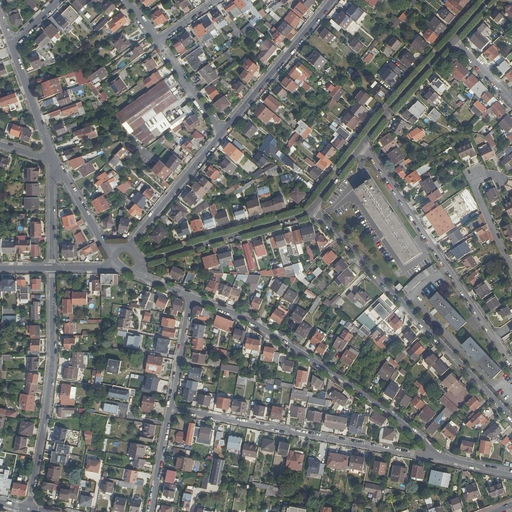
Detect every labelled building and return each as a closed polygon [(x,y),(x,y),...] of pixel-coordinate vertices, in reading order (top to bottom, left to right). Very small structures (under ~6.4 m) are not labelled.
[(23,0),(33,10),(37,6),(31,0),(23,0)] [(90,2),(88,0),(77,0),(73,4),(77,7),(76,8),(79,12),(90,2)] [(96,9),(103,2),(101,0),(93,0),(91,2),(96,9)] [(177,0),(184,9),(191,4),(188,0),(177,0)] [(247,5),(260,21),(263,18),(251,3),(250,1),(248,0),(236,0),(235,2),(243,13),(246,10),(244,7),(247,5)] [(306,0),(303,4),(308,9),(315,0),(306,0)] [(448,11),(455,17),(462,8),(456,2),(455,1),(454,0),(449,0),(445,4),(450,9),(448,11)] [(115,15),(119,10),(110,1),(103,8),(110,15),(112,12),(115,15)] [(235,18),(242,13),(237,6),(236,7),(233,2),(225,8),(228,13),(230,11),(235,18)] [(308,9),(300,3),(293,11),(302,17),(308,9)] [(354,3),(345,14),(353,20),(356,22),(357,23),(365,12),(354,3)] [(80,16),(71,6),(62,15),(70,24),(71,25),(75,21),(80,16)] [(165,17),(162,13),(160,10),(160,11),(157,6),(151,10),(154,15),(152,16),(158,25),(163,22),(164,23),(170,18),(167,15),(166,15),(165,17)] [(449,24),(455,17),(448,11),(446,9),(442,13),(440,17),(449,24)] [(127,23),(119,11),(109,21),(111,24),(114,21),(119,28),(127,23)] [(212,16),(221,29),(228,24),(219,11),(212,16)] [(298,20),(300,18),(291,11),(285,19),(294,27),(299,21),(298,20)] [(498,11),(492,17),(498,23),(504,16),(498,11)] [(280,22),(282,19),(274,12),(271,15),(280,22)] [(345,14),(343,12),(335,21),(342,27),(345,30),(349,25),(353,20),(345,14)] [(18,13),(17,13),(10,16),(13,26),(17,27),(22,22),(18,13)] [(70,24),(62,15),(55,21),(64,30),(70,24)] [(78,25),(83,19),(80,16),(75,21),(78,25)] [(428,21),(425,24),(430,29),(437,34),(439,31),(441,28),(443,30),(445,26),(439,21),(440,20),(435,17),(430,23),(428,21)] [(106,24),(109,21),(107,19),(95,31),(97,33),(106,24)] [(195,27),(202,23),(200,19),(192,23),(195,27)] [(335,21),(332,19),(329,22),(339,31),(342,27),(335,21)] [(394,24),(391,28),(394,31),(402,21),(398,19),(394,24)] [(203,25),(209,33),(217,28),(211,20),(203,25)] [(265,20),(263,22),(270,28),(272,26),(265,20)] [(286,37),(290,41),(294,37),(289,33),(293,28),(284,21),(277,30),(286,37)] [(52,24),(45,31),(52,39),(58,33),(59,34),(60,33),(52,24)] [(244,35),(250,29),(253,26),(251,24),(242,33),(243,34),(244,35)] [(484,24),(478,30),(480,32),(472,40),(482,49),(490,41),(486,37),(491,30),(484,24)] [(203,36),(207,33),(201,25),(194,29),(200,38),(203,36)] [(261,37),(263,35),(253,26),(250,29),(253,32),(254,31),(261,37)] [(238,37),(243,34),(242,33),(238,28),(233,31),(238,37)] [(280,43),(286,37),(277,30),(274,28),(272,30),(276,34),(273,37),(280,43)] [(335,36),(326,28),(320,35),(329,43),(335,36)] [(432,43),(438,36),(438,35),(437,34),(430,29),(424,36),(432,43)] [(231,33),(238,41),(240,39),(238,37),(233,31),(231,33)] [(36,42),(40,46),(42,49),(51,40),(45,33),(39,39),(36,42)] [(197,44),(200,42),(197,37),(194,39),(191,36),(190,37),(188,33),(179,39),(188,51),(190,49),(188,46),(187,47),(187,46),(195,40),(197,44)] [(115,49),(118,53),(128,46),(123,40),(124,39),(121,36),(113,42),(117,48),(115,49)] [(419,37),(412,46),(417,50),(418,49),(422,52),(428,45),(419,37)] [(393,38),(387,45),(395,52),(402,45),(393,38)] [(260,47),(265,42),(262,39),(256,44),(260,47)] [(364,46),(355,39),(350,45),(358,52),(364,46)] [(83,45),(78,50),(79,51),(88,42),(86,40),(82,44),(83,45)] [(179,54),(181,56),(183,55),(182,54),(186,52),(179,43),(181,42),(179,40),(174,44),(180,53),(179,54)] [(257,58),(262,63),(265,60),(266,61),(276,48),(266,40),(262,45),(265,48),(257,58)] [(199,48),(197,45),(190,49),(188,51),(186,52),(189,56),(187,57),(190,63),(189,63),(195,71),(203,65),(197,57),(202,54),(202,55),(205,53),(201,48),(199,48)] [(395,52),(387,45),(386,47),(394,54),(395,52)] [(42,68),(56,63),(42,49),(40,46),(36,49),(47,61),(41,63),(39,56),(38,56),(33,58),(30,59),(32,65),(33,66),(34,67),(33,67),(34,71),(35,70),(42,68)] [(132,62),(146,52),(143,48),(142,49),(139,46),(132,51),(134,54),(129,58),(132,62)] [(378,50),(375,47),(371,52),(369,54),(372,57),(378,50)] [(492,47),(485,54),(492,61),(499,55),(492,47)] [(309,61),(320,70),(328,60),(316,51),(314,53),(309,61)] [(230,56),(226,52),(224,54),(228,61),(233,58),(230,56)] [(408,53),(401,61),(409,68),(416,59),(408,53)] [(455,56),(450,62),(453,65),(449,70),(459,78),(467,70),(457,61),(458,60),(455,56)] [(75,59),(73,57),(71,57),(71,58),(63,61),(63,63),(64,63),(67,62),(67,65),(73,63),(72,61),(73,61),(73,60),(75,59)] [(254,76),(255,76),(258,72),(257,71),(259,68),(249,59),(243,66),(246,69),(254,76)] [(500,59),(490,68),(493,71),(498,67),(503,62),(500,59)] [(157,66),(153,60),(146,66),(150,71),(157,66)] [(504,60),(503,62),(498,67),(504,73),(511,67),(506,62),(504,60)] [(302,72),(309,78),(313,73),(299,62),(296,66),(302,72)] [(217,79),(219,77),(214,70),(213,71),(209,64),(199,71),(202,75),(201,76),(199,77),(201,80),(202,79),(204,82),(205,81),(207,80),(210,84),(213,82),(217,79)] [(302,72),(296,66),(289,74),(295,79),(296,78),(297,79),(302,72)] [(103,68),(102,68),(89,78),(91,81),(92,82),(99,76),(101,75),(106,72),(104,70),(103,68)] [(345,75),(349,78),(355,72),(351,68),(345,75)] [(383,75),(382,76),(382,77),(389,84),(397,75),(390,68),(384,74),(383,75)] [(82,69),(75,72),(80,85),(83,85),(87,83),(91,81),(89,78),(82,69)] [(248,82),(254,76),(246,69),(241,76),(248,82)] [(162,79),(157,72),(143,82),(148,89),(162,79)] [(479,82),(470,72),(462,80),(470,88),(468,91),(469,92),(472,89),(479,82)] [(39,84),(53,79),(52,78),(51,78),(50,75),(37,80),(39,84)] [(297,84),(295,82),(288,76),(282,83),(291,91),(297,84)] [(119,78),(110,84),(118,96),(125,90),(119,78)] [(60,93),(55,79),(43,83),(48,98),(60,93)] [(117,115),(131,134),(131,133),(161,112),(181,98),(177,93),(174,95),(170,91),(173,88),(167,79),(117,115)] [(209,85),(205,88),(214,100),(218,97),(214,92),(213,90),(212,88),(220,82),(217,79),(213,82),(210,84),(209,85)] [(221,82),(228,88),(230,85),(223,79),(221,82)] [(239,93),(246,85),(238,79),(234,83),(235,84),(232,87),(239,93)] [(444,84),(439,79),(438,80),(436,79),(431,84),(438,90),(444,84)] [(100,99),(103,97),(96,88),(94,85),(92,82),(91,81),(87,83),(97,96),(98,95),(100,99)] [(379,100),(387,91),(376,81),(373,85),(376,87),(371,93),(379,100)] [(472,89),(481,98),(482,97),(488,91),(479,82),(472,89)] [(331,96),(333,97),(336,94),(341,88),(335,83),(328,92),(332,95),(331,96)] [(281,99),(288,92),(279,85),(273,92),(281,99)] [(432,89),(424,98),(431,105),(433,102),(435,104),(441,97),(432,89)] [(69,90),(61,93),(61,95),(44,101),(46,106),(54,103),(54,105),(59,103),(60,103),(62,106),(72,102),(70,96),(72,96),(69,90)] [(363,90),(355,99),(363,105),(371,96),(363,90)] [(488,91),(482,97),(487,102),(493,96),(488,91)] [(18,101),(16,93),(3,98),(0,99),(0,100),(3,107),(10,105),(12,111),(16,109),(14,103),(18,101)] [(265,102),(275,111),(278,108),(280,110),(283,106),(270,95),(265,102)] [(221,99),(226,107),(231,104),(225,96),(221,99)] [(104,107),(109,105),(103,97),(100,99),(99,100),(104,107)] [(333,97),(325,107),(328,110),(336,100),(333,97)] [(221,111),(226,107),(221,99),(215,103),(221,111)] [(474,105),(484,114),(487,111),(484,108),(483,109),(479,106),(482,104),(480,102),(478,100),(474,105)] [(419,102),(410,111),(414,115),(418,119),(420,116),(419,115),(426,108),(419,102)] [(484,114),(482,115),(485,118),(492,112),(495,115),(495,114),(496,115),(503,108),(497,102),(491,109),(490,108),(487,111),(484,114)] [(79,111),(76,104),(49,114),(50,119),(63,114),(64,116),(79,111)] [(170,124),(164,117),(136,138),(146,145),(170,128),(171,129),(166,132),(167,133),(173,129),(172,129),(193,114),(187,105),(183,109),(186,113),(170,124)] [(363,111),(358,106),(356,105),(354,108),(357,110),(354,113),(358,117),(358,116),(363,120),(367,116),(362,112),(363,111)] [(278,122),(281,119),(270,110),(267,113),(267,112),(267,111),(261,106),(255,114),(264,121),(267,117),(268,118),(270,116),(278,122)] [(471,109),(480,118),(482,115),(484,114),(481,112),(474,106),(471,109)] [(503,108),(496,115),(502,121),(508,116),(509,115),(503,108)] [(441,114),(435,109),(429,115),(435,121),(441,114)] [(414,116),(407,110),(402,116),(406,119),(409,121),(414,123),(418,119),(414,115),(414,116)] [(349,111),(342,121),(343,122),(347,125),(352,129),(357,123),(358,123),(360,120),(349,111)] [(164,117),(161,112),(131,133),(136,138),(164,117)] [(200,122),(194,114),(186,120),(192,128),(200,122)] [(508,116),(502,121),(499,124),(508,133),(511,131),(511,129),(511,119),(511,118),(508,116)] [(306,131),(309,126),(301,119),(298,123),(300,125),(295,131),(299,134),(301,136),(306,131)] [(398,119),(392,131),(399,135),(406,122),(398,119)] [(317,123),(314,120),(309,126),(312,129),(317,123)] [(250,122),(248,124),(256,131),(258,129),(250,122)] [(21,138),(24,129),(20,128),(21,127),(14,124),(11,134),(21,138)] [(59,135),(67,132),(64,124),(56,126),(57,129),(56,130),(56,132),(58,131),(59,135)] [(68,127),(70,134),(74,132),(77,131),(75,124),(68,127)] [(256,131),(248,124),(242,131),(250,138),(256,131)] [(340,128),(345,132),(349,135),(349,136),(352,133),(345,127),(343,125),(340,128)] [(92,139),(96,138),(94,132),(91,133),(89,127),(77,131),(74,132),(76,137),(78,137),(79,138),(80,139),(81,138),(82,138),(84,142),(88,141),(92,139)] [(178,130),(176,127),(173,129),(167,133),(166,134),(169,136),(170,137),(171,136),(171,135),(174,133),(178,130)] [(29,130),(24,128),(24,129),(21,138),(21,139),(30,142),(33,133),(29,132),(29,130)] [(413,131),(407,135),(410,140),(413,138),(416,141),(425,134),(423,132),(419,129),(415,132),(413,131)] [(192,136),(200,142),(204,137),(196,131),(192,136)] [(179,138),(174,133),(171,135),(171,136),(170,137),(176,142),(178,139),(179,138)] [(293,145),(301,136),(299,134),(291,144),(293,145)] [(340,135),(338,134),(333,140),(336,142),(334,144),(340,149),(344,144),(349,148),(352,145),(345,140),(342,137),(340,135)] [(383,148),(388,154),(389,154),(398,148),(399,147),(391,134),(381,140),(385,147),(383,148)] [(489,143),(492,148),(496,145),(490,135),(489,134),(485,138),(489,143)] [(274,146),(278,141),(271,135),(267,140),(268,140),(271,143),(274,146)] [(132,138),(122,141),(125,146),(133,139),(132,138)] [(268,140),(260,150),(261,151),(263,153),(271,143),(268,140)] [(185,144),(183,146),(190,152),(193,149),(191,147),(193,145),(188,141),(186,143),(185,144)] [(235,141),(233,144),(240,150),(243,147),(235,141)] [(471,143),(457,149),(461,159),(470,155),(471,158),(477,155),(471,143)] [(479,148),(485,162),(497,156),(492,148),(489,143),(479,148)] [(240,150),(233,144),(226,152),(236,160),(242,152),(240,150)] [(336,155),(339,151),(330,144),(323,153),(330,160),(332,158),(335,154),(336,155)] [(296,148),(293,145),(289,150),(285,155),(295,163),(297,161),(290,155),(296,148)] [(508,146),(497,156),(499,159),(510,148),(508,146)] [(115,156),(118,158),(126,151),(129,154),(134,158),(135,158),(136,159),(137,157),(128,150),(124,147),(115,156)] [(186,151),(182,147),(181,149),(180,150),(178,148),(176,150),(178,152),(176,154),(183,160),(189,154),(186,151)] [(295,163),(285,155),(284,154),(282,153),(275,147),(273,150),(277,153),(276,154),(282,158),(281,160),(284,162),(285,161),(296,170),(299,166),(295,163)] [(65,152),(66,155),(69,161),(75,159),(73,154),(78,152),(76,148),(65,152)] [(398,148),(389,154),(395,164),(404,158),(398,148)] [(263,153),(261,151),(255,159),(263,166),(269,158),(263,153)] [(325,170),(332,161),(330,160),(323,153),(321,152),(318,156),(322,160),(318,164),(325,170)] [(90,153),(72,160),(73,161),(69,163),(74,172),(78,170),(76,167),(77,167),(77,165),(75,163),(83,160),(83,159),(86,158),(91,156),(90,153)] [(171,169),(174,172),(183,161),(175,155),(170,160),(168,163),(166,165),(171,169)] [(116,166),(121,160),(118,158),(115,156),(110,161),(116,166)] [(0,165),(7,168),(10,161),(0,157),(0,165)] [(228,158),(227,157),(220,165),(222,166),(228,158)] [(504,167),(507,164),(511,160),(511,159),(509,157),(501,163),(504,167)] [(228,158),(222,166),(232,175),(239,167),(228,158)] [(263,166),(255,159),(253,161),(261,168),(263,166)] [(316,179),(324,170),(310,159),(308,162),(315,168),(310,173),(316,179)] [(171,169),(166,165),(161,161),(153,171),(164,180),(165,181),(174,172),(171,169)] [(83,172),(85,177),(95,171),(90,162),(79,168),(82,173),(83,172)] [(221,170),(214,164),(212,166),(209,169),(210,170),(211,171),(208,175),(214,180),(215,178),(217,180),(219,177),(220,178),(222,176),(219,173),(221,170)] [(409,175),(412,181),(414,184),(422,180),(419,176),(418,174),(423,171),(424,173),(428,170),(426,167),(428,166),(426,164),(409,175)] [(267,176),(279,173),(277,165),(270,169),(266,172),(267,176)] [(395,168),(390,172),(392,175),(398,171),(403,179),(405,178),(407,177),(404,172),(406,171),(404,168),(402,169),(400,167),(396,169),(395,168)] [(26,169),(26,182),(33,182),(38,182),(38,174),(39,174),(39,168),(26,169)] [(107,181),(117,174),(112,169),(111,170),(114,173),(108,177),(105,172),(97,178),(102,184),(107,181)] [(268,180),(267,176),(266,172),(262,174),(264,177),(254,180),(254,181),(255,185),(268,180)] [(203,197),(214,185),(204,177),(199,183),(196,186),(197,187),(195,190),(203,197)] [(108,181),(113,190),(113,189),(116,188),(119,187),(114,178),(108,181)] [(421,184),(429,196),(438,190),(430,178),(421,184)] [(161,183),(168,188),(171,185),(165,181),(164,180),(161,183)] [(366,190),(359,194),(368,208),(379,225),(387,237),(395,248),(405,264),(421,254),(413,241),(402,225),(391,209),(375,185),(374,187),(370,181),(369,181),(369,180),(367,182),(367,183),(363,186),(366,190)] [(102,184),(101,185),(106,193),(108,192),(113,190),(108,181),(107,181),(102,184)] [(119,187),(116,188),(124,194),(131,185),(127,182),(119,187)] [(250,187),(249,184),(249,182),(241,187),(243,191),(244,191),(250,187)] [(145,184),(145,185),(139,191),(150,200),(155,194),(151,191),(152,190),(149,187),(149,188),(145,184)] [(227,195),(227,196),(236,190),(241,187),(238,184),(225,192),(227,195)] [(40,195),(40,185),(28,185),(28,195),(40,195)] [(260,198),(271,196),(269,185),(258,187),(260,198)] [(356,190),(359,194),(366,190),(363,186),(356,190)] [(291,196),(299,202),(305,194),(297,188),(291,196)] [(493,188),(486,191),(491,203),(499,200),(493,188)] [(198,196),(199,195),(193,189),(190,192),(187,196),(185,198),(193,204),(195,202),(197,204),(200,200),(198,199),(200,197),(198,196)] [(438,190),(429,196),(433,201),(442,195),(438,190)] [(147,200),(139,192),(132,200),(133,201),(136,205),(142,210),(147,204),(145,202),(147,200)] [(103,195),(92,201),(99,214),(110,208),(103,195)] [(274,201),(276,210),(286,207),(284,197),(274,200),(274,201)] [(39,209),(39,198),(28,198),(27,198),(27,209),(39,209)] [(258,199),(246,203),(250,216),(261,213),(258,199)] [(263,213),(276,210),(274,201),(261,204),(263,212),(263,213)] [(437,208),(433,201),(423,207),(428,214),(436,209),(437,208)] [(171,217),(177,222),(183,215),(185,217),(188,212),(178,204),(174,209),(176,210),(171,217)] [(213,219),(215,226),(223,223),(222,221),(224,221),(225,223),(229,222),(226,211),(217,214),(214,204),(212,205),(211,205),(210,207),(213,219)] [(142,210),(136,205),(132,209),(132,208),(130,210),(131,210),(130,212),(134,215),(136,212),(139,214),(142,210)] [(237,221),(247,218),(244,208),(235,211),(237,221)] [(451,230),(436,209),(428,214),(421,218),(437,240),(451,230)] [(66,227),(70,226),(77,224),(77,223),(75,215),(64,218),(66,227)] [(110,217),(103,221),(107,228),(115,225),(110,217)] [(121,219),(118,231),(124,233),(125,229),(128,230),(130,220),(121,219)] [(200,219),(192,221),(193,224),(191,225),(192,228),(193,228),(195,232),(203,229),(200,219)] [(70,226),(71,230),(72,230),(79,226),(80,225),(84,223),(83,220),(77,223),(77,224),(70,226)] [(41,222),(32,222),(32,233),(32,237),(40,237),(40,232),(41,232),(41,222)] [(160,225),(151,236),(159,243),(168,232),(160,225)] [(511,228),(510,225),(503,228),(508,240),(511,238),(511,228)] [(79,226),(72,230),(77,242),(77,245),(78,245),(87,240),(79,226)] [(293,232),(291,226),(288,227),(289,232),(290,232),(291,233),(286,234),(288,242),(294,241),(292,233),(293,232)] [(302,231),(305,242),(317,239),(315,230),(314,227),(302,231)] [(490,238),(492,242),(494,240),(489,229),(487,230),(484,232),(479,234),(483,242),(490,238)] [(293,232),(299,253),(302,252),(299,241),(303,240),(300,230),(293,232)] [(317,239),(320,250),(329,242),(319,232),(315,230),(317,239)] [(454,233),(443,240),(449,249),(459,241),(454,233)] [(159,243),(151,236),(150,237),(158,244),(159,243)] [(277,243),(279,247),(287,245),(284,236),(281,237),(280,236),(276,237),(276,238),(277,243)] [(263,250),(266,249),(263,240),(255,242),(257,251),(262,250),(262,252),(264,251),(263,250)] [(10,243),(2,243),(2,253),(7,253),(17,253),(17,252),(17,251),(17,242),(10,242),(10,243)] [(25,242),(17,242),(17,251),(22,252),(22,251),(22,249),(31,250),(32,242),(25,242)] [(40,243),(32,242),(32,256),(40,256),(40,249),(41,249),(41,247),(40,246),(40,243)] [(100,250),(95,242),(82,249),(79,251),(77,252),(79,256),(81,256),(85,254),(85,255),(89,253),(88,251),(93,249),(94,250),(95,252),(100,250)] [(249,244),(244,245),(249,261),(253,260),(249,244)] [(74,257),(74,245),(64,245),(64,255),(67,255),(67,257),(74,257)] [(460,245),(447,254),(453,263),(467,254),(460,245)] [(217,248),(213,249),(215,255),(204,258),(207,268),(214,266),(213,264),(218,263),(218,264),(221,264),(219,255),(217,248)] [(329,265),(338,258),(331,250),(323,258),(325,261),(329,265)] [(232,252),(225,253),(228,262),(234,260),(232,252)] [(219,255),(221,264),(228,262),(225,253),(219,255)] [(472,256),(463,261),(465,265),(466,264),(467,266),(466,267),(469,271),(478,265),(472,256)] [(246,275),(250,275),(245,259),(239,260),(240,261),(235,262),(238,272),(242,271),(242,274),(246,273),(246,275)] [(491,260),(484,265),(486,268),(494,263),(491,260)] [(347,269),(348,268),(343,263),(341,261),(333,268),(340,276),(347,269)] [(286,274),(295,271),(293,265),(284,268),(286,274)] [(417,275),(404,289),(408,293),(417,285),(420,282),(425,278),(436,271),(433,266),(417,275)] [(181,270),(174,267),(171,275),(178,278),(181,270)] [(274,276),(287,277),(286,274),(281,275),(281,273),(283,272),(282,268),(273,270),(275,275),(274,275),(274,276)] [(340,276),(338,277),(346,285),(355,277),(351,273),(347,269),(340,276)] [(477,270),(472,273),(473,275),(469,278),(474,285),(478,282),(476,279),(475,277),(476,275),(480,273),(477,270)] [(117,280),(118,274),(102,274),(102,281),(102,284),(102,285),(117,285),(117,280)] [(296,277),(307,287),(310,284),(300,274),(296,277)] [(250,275),(248,280),(258,284),(261,276),(250,275)] [(2,291),(17,291),(17,288),(17,281),(14,281),(14,279),(6,279),(6,281),(2,281),(2,282),(2,286),(2,291)] [(41,279),(31,279),(31,285),(31,287),(31,289),(41,289),(41,279)] [(220,284),(216,283),(217,280),(214,279),(213,281),(211,280),(209,285),(208,285),(207,289),(216,293),(220,284)] [(287,287),(276,279),(271,289),(282,296),(287,287)] [(28,300),(28,294),(28,287),(26,287),(26,284),(26,280),(18,280),(18,285),(17,285),(17,291),(20,291),(20,300),(28,300)] [(102,287),(102,285),(102,284),(102,281),(93,281),(93,283),(90,283),(90,290),(94,290),(94,292),(97,292),(97,290),(102,290),(102,287)] [(484,282),(491,293),(492,292),(485,281),(484,282)] [(475,287),(483,298),(491,293),(484,282),(475,287)] [(229,297),(232,289),(233,288),(223,284),(220,293),(221,293),(227,296),(229,297)] [(111,287),(102,287),(102,290),(102,295),(107,295),(107,301),(110,301),(110,298),(111,298),(111,287)] [(355,296),(359,301),(363,293),(365,291),(362,288),(356,295),(355,296)] [(229,297),(229,298),(237,302),(241,293),(232,289),(229,297)] [(294,302),(296,304),(300,298),(297,296),(298,295),(289,289),(284,297),(293,303),(294,302)] [(307,289),(305,292),(308,294),(307,296),(310,298),(311,296),(314,298),(316,295),(307,289)] [(365,291),(363,293),(359,301),(365,305),(373,297),(366,290),(365,291)] [(147,291),(146,294),(143,302),(142,304),(141,308),(145,309),(149,300),(152,293),(147,291)] [(64,310),(64,323),(70,323),(73,323),(73,310),(73,304),(73,293),(73,292),(67,292),(66,300),(64,300),(64,309),(66,309),(67,310),(64,310)] [(439,292),(430,301),(448,320),(458,330),(467,322),(450,304),(439,292)] [(87,303),(87,293),(78,293),(73,293),(73,304),(87,304),(87,303)] [(152,293),(149,300),(154,302),(157,295),(152,293)] [(338,294),(329,302),(335,310),(345,302),(338,294)] [(252,308),(259,310),(263,301),(259,299),(260,296),(256,295),(255,298),(255,297),(252,305),(253,305),(252,308)] [(166,308),(169,299),(160,296),(157,304),(166,308)] [(316,308),(322,298),(319,296),(309,311),(313,313),(316,308)] [(489,305),(493,311),(501,305),(495,296),(488,301),(490,305),(489,305)] [(174,309),(171,308),(170,314),(177,315),(178,310),(182,310),(183,303),(182,303),(183,300),(183,299),(176,297),(174,309)] [(154,302),(149,300),(145,309),(147,310),(150,310),(154,302)] [(32,315),(39,315),(39,306),(42,306),(42,302),(35,302),(35,306),(32,306),(32,315)] [(130,307),(124,305),(122,317),(132,319),(133,310),(133,307),(130,307)] [(198,305),(194,307),(193,312),(198,313),(210,317),(211,310),(198,305)] [(287,312),(278,306),(276,309),(285,314),(287,312)] [(501,314),(509,309),(506,306),(498,312),(500,315),(501,314)] [(302,321),(308,313),(298,307),(291,317),(295,319),(301,323),(302,321)] [(276,309),(271,318),(279,323),(285,314),(276,309)] [(509,309),(501,314),(504,319),(511,314),(509,309)] [(391,320),(388,323),(389,324),(391,323),(397,329),(404,323),(394,312),(388,317),(391,320)] [(217,314),(216,319),(223,322),(221,327),(226,328),(232,331),(235,320),(233,320),(217,314)] [(122,317),(121,317),(118,330),(119,330),(124,331),(128,332),(129,328),(130,328),(132,319),(122,317)] [(176,320),(164,317),(163,325),(175,327),(176,320)] [(295,332),(301,336),(305,338),(312,327),(302,321),(301,323),(299,326),(295,332)] [(32,335),(40,335),(40,325),(31,325),(31,323),(30,323),(30,327),(31,327),(32,331),(30,331),(30,334),(31,334),(31,335),(32,335)] [(74,333),(74,330),(74,323),(65,323),(65,333),(74,333)] [(206,325),(196,323),(194,336),(195,336),(204,338),(206,325)] [(389,324),(388,325),(395,333),(398,330),(397,329),(391,323),(389,324)] [(175,337),(177,328),(165,326),(163,335),(175,337)] [(244,328),(242,329),(236,328),(234,337),(242,338),(242,343),(244,343),(246,330),(245,329),(244,328)] [(378,328),(372,333),(374,336),(380,342),(387,336),(384,332),(383,333),(378,328)] [(411,328),(405,334),(413,342),(419,336),(411,328)] [(339,335),(336,340),(333,344),(342,350),(353,334),(345,329),(341,336),(339,335)] [(321,343),(325,337),(317,332),(311,342),(318,347),(321,343)] [(131,338),(135,339),(134,344),(134,347),(139,348),(142,334),(140,334),(136,333),(136,336),(132,335),(131,338)] [(65,349),(71,349),(71,344),(76,344),(76,336),(71,336),(71,339),(65,339),(65,349)] [(204,338),(195,336),(193,348),(203,349),(205,338),(204,338)] [(254,339),(245,337),(243,347),(246,348),(245,352),(252,353),(254,339)] [(471,337),(462,346),(488,373),(493,378),(502,370),(471,337)] [(171,340),(159,338),(156,351),(168,354),(171,340)] [(261,340),(254,339),(252,353),(258,354),(261,340)] [(38,354),(40,354),(40,340),(30,340),(30,342),(32,342),(32,354),(38,354)] [(407,348),(406,349),(403,351),(395,360),(397,362),(408,352),(415,358),(425,348),(423,346),(419,341),(412,348),(409,350),(407,348)] [(318,347),(317,350),(324,354),(328,347),(321,343),(318,347)] [(360,351),(350,344),(340,359),(351,366),(360,351)] [(265,353),(262,352),(261,358),(279,362),(281,352),(275,351),(275,348),(267,346),(265,353)] [(204,363),(206,351),(195,349),(193,361),(204,363)] [(424,355),(423,357),(432,367),(433,365),(439,359),(440,359),(433,352),(432,353),(430,350),(424,355)] [(84,364),(84,352),(73,352),(73,364),(74,364),(74,367),(85,369),(85,364),(84,364)] [(163,358),(150,355),(147,371),(160,373),(163,358)] [(392,357),(389,361),(398,367),(400,364),(397,362),(395,360),(394,359),(392,357)] [(26,371),(35,371),(36,365),(36,362),(38,362),(38,358),(26,358),(26,371)] [(440,359),(439,359),(448,369),(450,368),(440,358),(440,359)] [(109,372),(121,374),(122,361),(110,359),(109,372)] [(439,359),(433,365),(442,374),(448,369),(439,359)] [(293,371),(295,361),(285,360),(284,369),(293,371)] [(391,375),(395,369),(385,362),(381,369),(385,371),(391,375)] [(240,366),(222,363),(221,368),(222,369),(225,369),(228,370),(239,372),(240,366)] [(74,367),(65,366),(63,378),(73,379),(74,367)] [(203,369),(192,366),(190,376),(196,378),(196,379),(201,380),(203,369)] [(306,381),(308,372),(299,370),(296,381),(297,381),(296,385),(301,386),(302,380),(306,381)] [(31,382),(37,384),(39,375),(29,373),(27,382),(30,382),(31,382)] [(460,379),(459,380),(452,373),(443,381),(449,387),(448,389),(450,391),(452,390),(458,396),(467,388),(462,383),(463,381),(460,379)] [(324,381),(314,375),(313,383),(322,389),(324,385),(323,385),(325,382),(324,381)] [(158,384),(159,379),(149,377),(146,387),(155,389),(156,383),(158,384)] [(26,394),(35,395),(37,384),(31,382),(30,382),(28,382),(26,394)] [(61,395),(70,396),(71,392),(73,392),(73,390),(71,390),(71,385),(67,384),(67,386),(62,385),(61,395)] [(393,398),(399,389),(391,384),(385,392),(393,398)] [(422,384),(419,388),(418,390),(423,394),(427,389),(422,384)] [(114,385),(112,395),(124,398),(130,395),(135,396),(136,389),(114,385)] [(195,390),(185,388),(183,399),(192,401),(195,390)] [(335,390),(330,397),(336,401),(342,393),(339,391),(338,392),(335,390)] [(402,393),(399,390),(394,398),(407,407),(411,400),(412,399),(403,392),(402,393)] [(307,395),(292,392),(291,398),(296,399),(296,397),(303,398),(303,400),(307,401),(308,400),(309,400),(310,396),(307,395)] [(26,394),(21,393),(20,404),(23,404),(23,407),(19,407),(19,409),(34,411),(34,406),(34,405),(34,400),(35,400),(36,395),(35,395),(26,394)] [(209,404),(211,395),(200,393),(199,403),(209,404)] [(345,396),(342,393),(336,401),(340,404),(343,406),(348,398),(345,396)] [(411,400),(420,409),(425,403),(418,397),(420,396),(418,394),(417,395),(415,394),(412,399),(411,400)] [(444,395),(440,400),(447,406),(454,412),(455,413),(460,409),(444,395)] [(154,407),(156,398),(145,396),(143,409),(155,411),(156,407),(154,407)] [(231,404),(232,399),(220,396),(218,406),(229,408),(230,403),(231,404)] [(310,396),(309,400),(308,402),(326,405),(327,399),(326,399),(321,398),(311,396),(310,396)] [(468,402),(475,410),(482,403),(475,396),(468,402)] [(106,399),(104,411),(118,413),(118,408),(128,410),(129,404),(106,399)] [(247,401),(234,399),(232,408),(245,411),(247,401)] [(268,406),(256,404),(254,413),(264,415),(265,411),(267,411),(268,406)] [(437,412),(427,404),(419,414),(423,418),(424,418),(428,421),(437,412)] [(281,418),(283,408),(274,406),(272,416),(281,418)] [(303,420),(304,414),(306,414),(307,408),(293,406),(292,415),(300,417),(300,419),(303,420)] [(454,412),(447,406),(435,419),(435,420),(427,429),(433,434),(439,427),(438,426),(441,423),(439,421),(446,413),(450,417),(454,412)] [(74,408),(59,407),(59,417),(66,417),(66,412),(70,412),(70,411),(74,411),(74,408)] [(0,413),(13,416),(14,411),(0,408),(0,413)] [(330,425),(329,427),(335,428),(339,409),(337,408),(336,415),(327,414),(325,424),(330,425)] [(372,408),(371,410),(370,415),(370,417),(372,417),(375,412),(387,419),(387,418),(378,413),(378,412),(372,408)] [(322,418),(323,412),(310,409),(309,419),(320,421),(320,418),(322,418)] [(341,409),(339,409),(335,428),(341,429),(342,427),(346,428),(348,418),(340,416),(341,409)] [(480,410),(474,416),(471,419),(466,423),(470,427),(470,428),(477,421),(478,423),(480,421),(483,424),(488,419),(480,410)] [(372,417),(371,419),(377,423),(382,426),(387,419),(375,412),(372,417)] [(359,415),(353,413),(349,431),(366,434),(370,417),(370,415),(365,414),(364,418),(359,418),(359,415)] [(187,441),(187,444),(192,445),(194,435),(196,425),(197,419),(192,418),(189,433),(184,432),(184,431),(180,431),(177,434),(178,437),(177,442),(182,443),(184,440),(187,441)] [(34,424),(35,423),(22,421),(20,433),(32,435),(33,431),(34,424)] [(452,439),(459,431),(449,422),(442,431),(452,439)] [(145,434),(142,433),(141,439),(153,442),(156,425),(147,423),(145,434)] [(492,426),(491,426),(484,433),(506,445),(511,440),(507,436),(503,440),(496,436),(502,430),(495,423),(492,426)] [(201,426),(196,425),(194,435),(202,436),(216,439),(218,430),(213,428),(202,426),(201,426)] [(395,430),(381,427),(379,436),(393,439),(395,430)] [(66,438),(68,429),(58,428),(57,436),(54,436),(53,441),(61,443),(62,439),(64,439),(64,438),(66,438)] [(93,431),(85,430),(86,438),(87,443),(89,443),(91,444),(93,431)] [(244,436),(230,433),(228,445),(241,448),(244,436)] [(28,448),(26,447),(28,438),(18,436),(15,451),(27,454),(28,448)] [(273,450),(275,439),(265,437),(263,448),(273,450)] [(469,441),(469,440),(462,439),(460,449),(464,450),(464,451),(473,453),(475,442),(469,441)] [(489,452),(491,441),(482,439),(479,450),(489,452)] [(281,441),(279,452),(289,454),(289,452),(290,450),(291,443),(281,441)] [(63,444),(55,443),(54,447),(53,447),(53,451),(52,451),(51,455),(53,455),(52,463),(68,465),(70,454),(69,454),(70,445),(63,444)] [(145,445),(132,443),(130,456),(136,457),(138,458),(143,459),(143,454),(145,445)] [(255,446),(245,444),(243,453),(258,456),(260,445),(255,444),(255,446)] [(191,450),(175,447),(173,454),(178,455),(180,455),(190,457),(191,450)] [(289,452),(289,454),(288,461),(287,466),(295,467),(295,470),(301,471),(302,464),(303,465),(303,463),(302,463),(304,451),(295,449),(295,451),(295,453),(289,452)] [(331,452),(329,466),(337,467),(340,454),(331,452)] [(349,456),(340,454),(337,467),(347,469),(347,468),(350,469),(350,468),(352,457),(349,456)] [(177,466),(192,469),(193,463),(194,458),(190,457),(180,455),(179,462),(178,462),(177,466)] [(352,456),(352,457),(350,468),(351,468),(362,470),(363,470),(365,459),(365,458),(362,458),(354,456),(352,456)] [(138,458),(136,457),(134,466),(144,468),(146,459),(143,459),(138,458)] [(209,477),(208,482),(221,485),(225,459),(213,457),(209,477)] [(315,458),(310,457),(307,471),(319,473),(319,475),(323,475),(325,464),(321,463),(321,462),(314,460),(315,458)] [(87,470),(100,472),(101,461),(89,459),(87,470)] [(387,463),(377,461),(375,471),(385,473),(387,463)] [(424,466),(414,464),(412,476),(424,479),(425,472),(423,471),(424,466)] [(59,481),(62,468),(50,466),(50,470),(49,478),(48,478),(48,479),(59,481)] [(395,466),(392,480),(408,483),(409,476),(406,475),(407,468),(395,466)] [(126,481),(135,483),(136,479),(136,478),(137,475),(138,475),(139,471),(128,469),(126,481)] [(185,472),(169,469),(167,481),(174,482),(176,476),(184,477),(185,472)] [(432,471),(430,481),(439,483),(439,484),(448,486),(450,474),(432,471)] [(0,486),(8,488),(10,477),(0,474),(0,486)] [(21,484),(22,484),(20,494),(26,496),(28,485),(25,485),(27,476),(20,475),(20,476),(19,476),(18,480),(22,480),(21,484)] [(253,481),(252,486),(267,489),(282,491),(284,479),(281,478),(279,478),(278,478),(277,480),(280,481),(279,487),(274,486),(274,484),(253,481)] [(117,479),(117,482),(116,484),(135,488),(135,485),(136,484),(136,483),(135,483),(126,481),(117,479)] [(61,489),(61,485),(39,481),(38,486),(39,486),(39,484),(45,485),(44,488),(54,490),(60,491),(61,489)] [(108,485),(103,484),(102,490),(113,492),(115,483),(108,481),(108,485)] [(175,496),(177,484),(167,482),(165,494),(175,496)] [(477,498),(481,496),(476,482),(472,484),(466,486),(469,493),(464,495),(466,500),(477,496),(477,498)] [(503,482),(489,488),(493,497),(507,491),(503,482)] [(15,483),(13,493),(20,494),(22,484),(21,484),(15,483)] [(383,486),(367,483),(365,490),(374,492),(373,502),(378,501),(380,501),(383,486)] [(391,489),(385,488),(383,501),(389,500),(391,489)] [(67,499),(69,499),(71,491),(63,489),(61,498),(66,499),(67,499)] [(187,508),(187,506),(191,506),(193,494),(185,493),(182,507),(187,508)] [(82,495),(81,504),(92,507),(94,497),(82,495)] [(125,511),(127,499),(117,497),(115,509),(125,511)] [(451,502),(454,511),(456,511),(465,509),(462,499),(451,502)] [(140,511),(142,502),(132,500),(130,511),(133,511),(134,511),(135,511),(136,511),(140,511)] [(427,504),(429,511),(443,511),(441,505),(440,505),(439,501),(431,504),(431,502),(427,504)]
